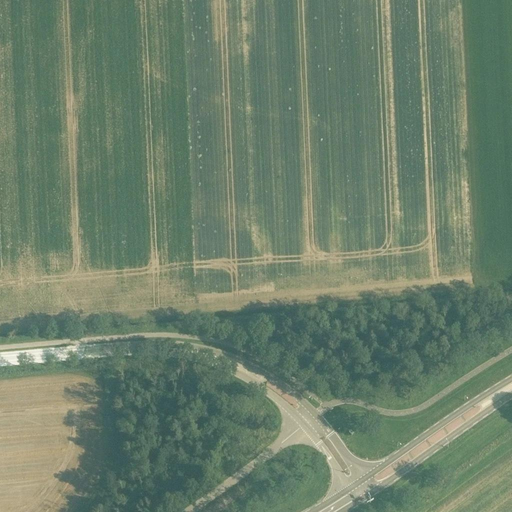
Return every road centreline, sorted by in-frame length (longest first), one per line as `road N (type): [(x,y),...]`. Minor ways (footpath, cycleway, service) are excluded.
road 1 (primary): [(0,358),(140,346),(241,366)]
road 2 (primary): [(359,489),(392,479),(511,387)]
road 3 (primary): [(511,386),(475,400),(359,489)]
road 4 (unclassified): [(189,511),(304,424)]
